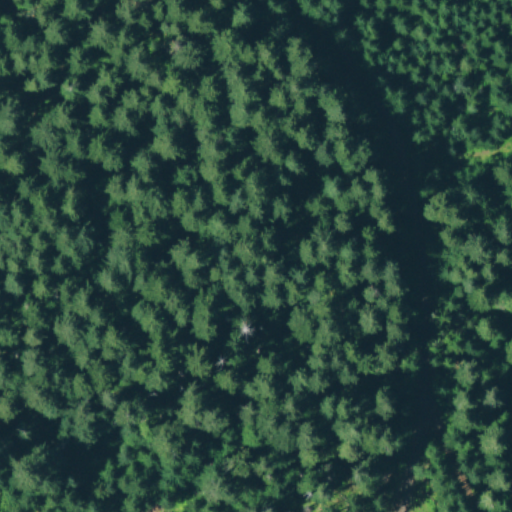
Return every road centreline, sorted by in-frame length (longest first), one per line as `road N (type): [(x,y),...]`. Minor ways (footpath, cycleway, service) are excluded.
road 1 (residential): [(285,0),(357,84),(392,145),(423,267),(434,396),(480,511)]
road 2 (track): [(433,375),(398,511)]
